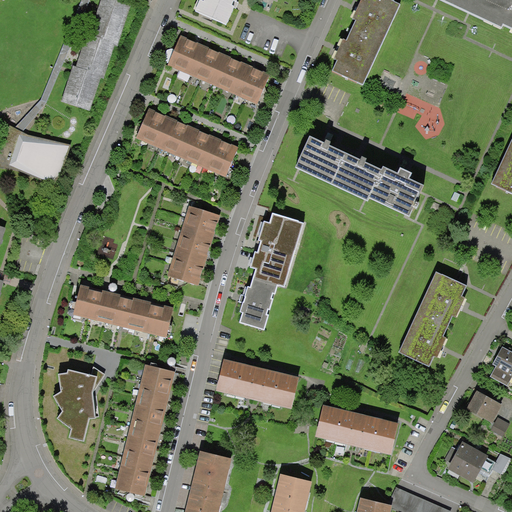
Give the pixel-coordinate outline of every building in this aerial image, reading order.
[(80,0),(41,100),(36,105),(15,127),(23,131),(47,103),(90,0),(80,0)] [(100,0),(89,34),(102,38),(102,40),(115,44),(119,45),(132,4),(120,0),(100,0)] [(204,0),(204,2),(202,1),(198,11),(227,24),(235,5),(236,0),(204,0)] [(394,1),(392,0),(359,0),(351,18),(356,20),(346,40),(343,39),(334,58),(338,60),(333,70),(358,82),(394,1)] [(511,0),(456,0),(504,23),(506,20),(511,22),(511,0)] [(89,34),(86,33),(75,67),(87,70),(86,73),(100,77),(104,78),(115,44),(102,40),(102,38),(89,34)] [(257,102),(269,75),(265,73),(251,67),(244,64),(228,58),(222,55),(206,48),(201,45),(185,38),(181,36),(169,64),(257,102)] [(75,67),(73,66),(61,102),(90,111),(100,77),(86,73),(87,70),(75,67)] [(139,135),(227,173),(238,148),(234,146),(220,140),(212,137),(196,130),(190,128),(175,121),(168,118),(154,112),(149,110),(139,135)] [(15,127),(5,122),(0,137),(0,167),(14,169),(58,184),(71,145),(25,132),(23,131),(15,127)] [(511,137),(492,184),(511,192),(511,137)] [(325,145),(310,138),(299,161),(307,165),(305,168),(326,178),(328,175),(343,182),(342,185),(361,194),(362,191),(371,196),(372,192),(378,195),(376,200),(403,213),(405,208),(412,211),(423,187),(409,180),(412,173),(400,168),(397,174),(385,168),(383,172),(365,163),(367,159),(362,156),(360,160),(329,146),(331,142),(327,141),(325,145)] [(170,277),(196,285),(197,280),(202,266),(204,258),(210,242),(212,236),(218,218),(212,216),(192,210),(170,277)] [(298,222),(273,214),(266,237),(263,236),(259,246),(255,259),(259,260),(250,288),(245,286),(241,299),(244,300),(247,300),(245,306),(242,304),(239,311),(243,312),(239,322),(264,330),(284,268),(289,270),(295,250),(290,249),(298,222)] [(467,288),(435,273),(395,354),(429,371),(435,358),(439,361),(449,342),(443,339),(453,319),(459,322),(469,302),(462,299),(467,288)] [(168,337),(175,309),(165,307),(149,303),(134,299),(119,295),(105,292),(87,288),(80,286),(73,313),(168,337)] [(511,376),(511,352),(500,346),(490,364),(511,376)] [(291,379),(220,360),(212,389),(283,408),(291,379)] [(172,380),(174,371),(146,365),(117,489),(145,495),(147,487),(150,473),(154,457),(157,441),(161,426),(164,411),(168,395),(172,380)] [(93,393),(97,376),(68,370),(65,379),(60,378),(61,397),(57,400),(66,417),(62,421),(77,432),(75,438),(83,441),(89,419),(95,419),(93,393)] [(487,424),(498,404),(474,391),(463,410),(487,424)] [(392,424),(317,404),(309,434),(384,454),(392,424)] [(471,481),(484,456),(458,443),(445,468),(471,481)] [(216,511),(228,455),(197,449),(183,511),(216,511)] [(266,511),(298,511),(306,483),(277,475),(266,511)] [(442,511),(446,504),(397,486),(391,503),(415,511),(442,511)] [(384,511),(386,505),(355,497),(350,511),(384,511)]
